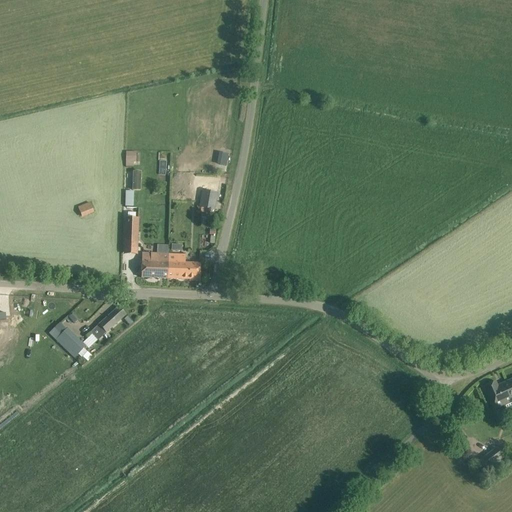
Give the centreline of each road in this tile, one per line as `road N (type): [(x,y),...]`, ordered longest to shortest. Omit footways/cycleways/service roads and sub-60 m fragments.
road 1 (unclassified): [(216,297),(263,0)]
road 2 (unclassified): [(441,377),(323,306),(216,297)]
road 3 (unclassified): [(0,284),(216,297)]
road 4 (unclassified): [(335,511),(434,417),(441,377)]
